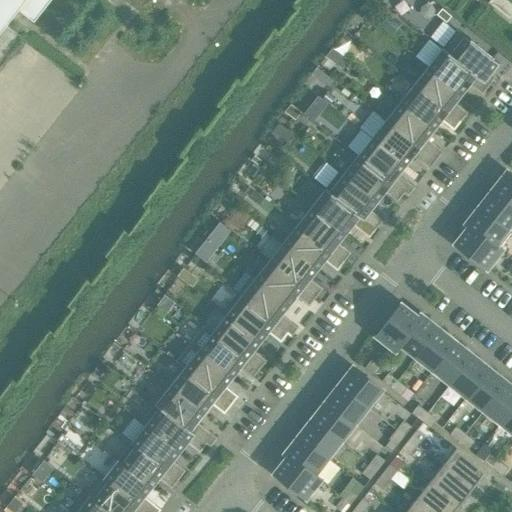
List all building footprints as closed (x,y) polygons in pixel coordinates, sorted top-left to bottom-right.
[(47,0),(0,0),(0,22),(15,3),(33,18),(47,0)] [(511,5),(504,0),(490,0),(489,2),(495,6),(509,17),(511,13),(511,5)] [(441,8),(436,14),(446,22),(451,16),(441,8)] [(455,30),(442,48),(488,85),(495,76),(491,72),(497,63),(498,64),(499,63),(493,58),(493,57),(492,56),(492,57),(470,40),(471,40),(470,39),(469,39),(456,29),(455,30)] [(442,48),(427,66),(462,93),(469,84),(481,94),(488,85),(442,48)] [(427,66),(413,84),(460,121),(467,112),(455,102),(462,93),(427,66)] [(400,101),(399,102),(434,129),(441,120),(453,129),(460,121),(413,84),(400,101)] [(396,98),(381,117),(384,120),(385,120),(436,159),(443,151),(426,138),(434,129),(399,102),(400,101),(396,98)] [(372,110),(358,127),(360,129),(405,164),(412,155),(429,168),(436,159),(385,120),(384,120),(381,117),(372,110)] [(360,129),(346,146),(354,152),(357,155),(404,192),(403,193),(407,196),(414,186),(398,174),(405,164),(360,129)] [(354,152),(339,170),(377,200),(384,191),(397,201),(403,193),(404,192),(357,155),(354,152)] [(325,187),(325,188),(375,228),(382,219),(370,210),(377,200),(339,170),(325,187)] [(511,175),(506,170),(492,188),(511,203),(511,175)] [(322,184),(306,204),(310,207),(311,206),(345,233),(352,224),(369,237),(375,228),(325,188),(325,187),(322,184)] [(511,203),(492,188),(478,205),(511,231),(511,229),(511,203)] [(478,205),(465,222),(501,250),(502,249),(498,247),(511,231),(478,205)] [(297,223),(297,224),(343,261),(350,252),(338,242),(345,233),(311,206),(310,207),(297,223)] [(293,220),(278,240),(282,243),(282,242),(317,269),(324,260),(336,270),(343,261),(297,224),(297,223),(293,220)] [(467,225),(454,242),(460,247),(460,248),(477,261),(487,268),(501,250),(465,222),(464,223),(467,225)] [(282,243),(268,260),(315,297),(322,288),(310,278),(317,269),(282,242),(282,243)] [(255,277),(254,278),(289,305),(296,296),(308,306),(315,297),(268,260),(255,277)] [(251,274),(236,293),(287,333),(290,336),(298,327),(282,314),(289,305),(254,278),(255,277),(251,274)] [(236,293),(222,311),(225,314),(226,313),(260,341),(268,332),(280,341),(287,333),(236,293)] [(384,325),(375,336),(394,350),(399,344),(398,343),(419,317),(401,303),(396,309),(383,325),(384,325)] [(225,314),(212,331),(259,368),(266,360),(253,350),(260,341),(226,313),(225,314)] [(419,317),(398,343),(399,344),(415,357),(438,327),(421,313),(419,317)] [(438,327),(415,357),(432,370),(455,340),(438,327)] [(212,331),(198,349),(232,377),(239,367),(252,377),(259,368),(212,331)] [(455,340),(432,370),(449,383),(472,354),(455,340)] [(198,349),(184,367),(231,404),(237,395),(225,386),(232,377),(198,349)] [(472,354),(449,383),(466,397),(489,367),(472,354)] [(371,359),(364,367),(374,374),(380,367),(371,359)] [(352,365),(338,384),(367,407),(382,389),(381,388),(352,366),(353,366),(352,365)] [(170,384),(169,385),(204,412),(211,403),(224,413),(231,404),(184,367),(170,384)] [(489,367),(466,397),(483,410),(506,381),(489,367)] [(387,373),(381,380),(391,388),(397,380),(387,373)] [(397,380),(391,388),(400,395),(406,387),(397,380)] [(166,381),(151,401),(155,404),(155,403),(206,443),(210,446),(217,437),(197,421),(204,412),(169,385),(170,384),(166,381)] [(511,385),(506,381),(483,410),(500,424),(511,408),(511,385)] [(338,384),(324,400),(354,424),(367,407),(338,384)] [(324,400),(311,417),(341,441),(354,424),(324,400)] [(155,404),(141,422),(144,425),(145,424),(179,451),(187,442),(199,452),(206,443),(155,403),(155,404)] [(417,404),(411,412),(420,420),(427,412),(417,404)] [(511,408),(500,424),(511,433),(511,408)] [(427,412),(420,420),(430,427),(436,419),(427,412)] [(311,417),(297,434),(327,458),(341,441),(311,417)] [(403,420),(396,429),(403,435),(411,426),(403,420)] [(144,425),(131,442),(178,479),(185,470),(172,460),(179,451),(145,424),(144,425)] [(455,426),(449,434),(458,441),(465,433),(455,426)] [(396,429),(388,439),(396,445),(403,435),(396,429)] [(415,430),(408,439),(416,446),(423,436),(415,430)] [(465,433),(458,441),(468,449),(474,441),(465,433)] [(297,434),(283,452),(286,455),(287,454),(314,475),(315,474),(327,458),(297,434)] [(408,439),(401,449),(409,455),(416,446),(408,439)] [(131,442),(117,460),(151,487),(158,478),(171,488),(178,479),(131,442)] [(455,448),(441,466),(471,489),(485,471),(455,448)] [(489,453),(483,461),(492,468),(499,460),(489,453)] [(286,455),(273,471),(280,477),(279,477),(296,490),(297,490),(306,497),(321,479),(315,474),(314,475),(287,454),(286,455)] [(376,454),(369,463),(377,469),(384,460),(376,454)] [(103,477),(103,478),(146,511),(157,511),(160,509),(144,496),(151,487),(117,460),(103,477)] [(499,460),(492,468),(502,475),(508,467),(499,460)] [(369,463),(361,472),(369,479),(377,469),(369,463)] [(389,464),(381,473),(389,480),(397,470),(389,464)] [(441,466),(428,483),(458,506),(471,489),(441,466)] [(381,473),(374,483),(382,489),(389,480),(381,473)] [(100,474),(85,493),(109,511),(146,511),(103,478),(103,477),(100,474)] [(428,483),(414,500),(430,511),(452,511),(458,506),(428,483)] [(349,488),(342,497),(350,503),(357,494),(349,488)] [(109,511),(85,493),(71,511),(72,511),(109,511)] [(11,496),(3,506),(7,509),(17,508),(21,503),(11,496)] [(342,497),(335,506),(341,511),(343,511),(350,503),(342,497)] [(362,498),(355,507),(360,511),(363,511),(370,504),(362,498)] [(430,511),(414,500),(404,511),(430,511)]
